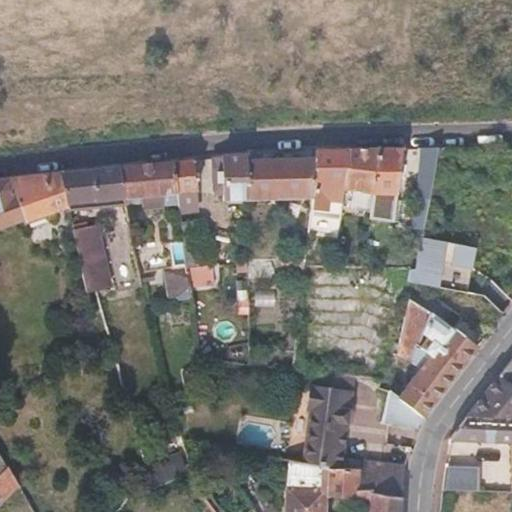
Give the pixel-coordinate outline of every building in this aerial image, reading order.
[(419,203),(429,205),(439,147),(419,147),(415,197),(420,198),(419,203)] [(342,187),(371,193),(378,148),(347,149),(342,187)] [(401,148),(378,148),(371,193),(395,194),(401,148)] [(310,213),(339,217),(342,187),(347,149),(315,150),(315,158),(312,197),(312,198),(310,213)] [(246,159),(246,155),(212,158),(214,191),(214,192),(215,193),(216,193),(217,193),(226,193),(226,201),(247,200),(246,159)] [(312,197),(315,158),(246,159),(247,200),(312,197)] [(194,159),(173,161),(177,192),(179,205),(180,212),(194,211),(192,192),(197,191),(194,159)] [(162,194),(177,192),(173,161),(118,167),(124,198),(142,196),(143,208),(163,207),(162,194)] [(118,167),(59,173),(65,198),(103,195),(103,200),(124,198),(118,167)] [(0,179),(0,229),(23,221),(25,225),(52,216),(51,212),(67,206),(66,203),(65,198),(59,173),(0,179)] [(162,194),(163,207),(179,205),(177,192),(162,194)] [(103,195),(65,198),(66,203),(103,200),(103,195)] [(423,231),(429,205),(419,203),(414,228),(423,231)] [(71,223),(72,229),(85,227),(83,220),(71,223)] [(200,222),(181,222),(183,238),(202,237),(200,222)] [(72,229),(86,292),(96,290),(109,287),(96,225),(85,227),(72,229)] [(114,288),(143,283),(130,226),(102,231),(114,288)] [(202,237),(183,238),(185,252),(203,250),(202,237)] [(421,237),(419,250),(427,252),(429,238),(427,238),(421,237)] [(144,270),(164,267),(161,239),(141,242),(144,270)] [(186,264),(187,267),(210,265),(208,250),(203,250),(185,252),(186,264)] [(427,252),(419,250),(416,267),(412,282),(438,287),(444,255),(427,252)] [(304,265),(304,259),(280,260),(280,277),(303,276),(304,265)] [(164,267),(168,299),(190,296),(189,287),(187,267),(186,264),(164,267)] [(187,267),(189,287),(211,285),(210,265),(187,267)] [(408,298),(395,358),(408,364),(409,361),(419,368),(398,396),(422,417),(476,347),(456,332),(430,311),(408,298)] [(456,332),(476,347),(485,335),(465,320),(456,332)] [(511,357),(496,379),(511,391),(511,357)] [(356,376),(381,380),(382,370),(339,364),(337,374),(356,376)] [(193,383),(190,370),(182,372),(185,384),(193,383)] [(316,386),(354,392),(356,376),(337,374),(318,372),(316,386)] [(511,391),(496,379),(466,416),(511,417),(511,391)] [(311,385),(300,461),(343,467),(344,457),(354,392),(316,386),(311,385)] [(398,396),(390,391),(382,422),(416,429),(422,417),(398,396)] [(511,491),(511,417),(466,416),(449,438),(511,442),(511,491)] [(168,462),(182,457),(180,449),(166,454),(168,462)] [(147,470),(153,490),(188,476),(182,457),(168,462),(147,470)] [(405,465),(344,457),(343,467),(360,470),(358,489),(400,495),(405,465)] [(399,511),(400,495),(358,489),(360,470),(343,468),(300,462),(287,460),(283,511),(324,511),(325,496),(354,498),(352,508),(368,508),(367,511),(399,511)] [(0,506),(19,487),(7,465),(0,472),(0,506)] [(477,490),(477,467),(445,466),(444,489),(477,490)]
